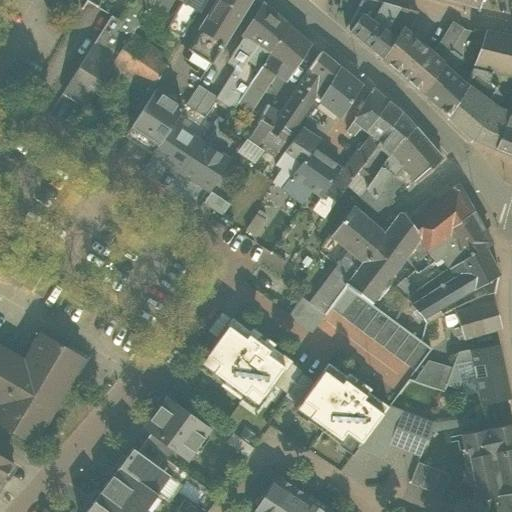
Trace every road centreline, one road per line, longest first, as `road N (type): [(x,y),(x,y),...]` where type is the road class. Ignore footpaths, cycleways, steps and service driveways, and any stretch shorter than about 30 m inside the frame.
road 1 (residential): [(18,511),(229,270),(228,248),(208,227),(0,94)]
road 2 (residential): [(291,0),(407,95),(511,210)]
road 3 (residential): [(221,511),(271,445),(386,511)]
